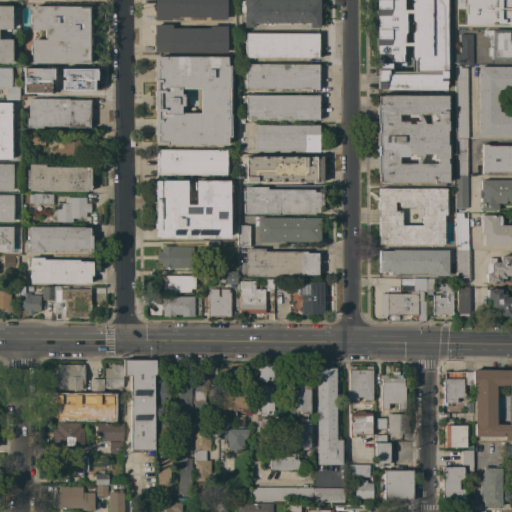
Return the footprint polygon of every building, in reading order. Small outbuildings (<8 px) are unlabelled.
[(225,0),(225,20),(208,19),(208,17),(170,17),(170,20),(153,20),(153,0),(225,0)] [(318,0),(318,27),(308,27),(308,23),(253,23),(253,27),(243,28),(243,12),(240,12),(240,1),(243,1),(243,0),(318,0)] [(384,89),(377,89),(376,74),(377,74),(377,63),(375,63),(374,0),(445,0),(446,75),(445,75),(445,84),(444,84),(444,88),(384,89)] [(511,0),(463,0),(463,24),(511,24),(511,0)] [(0,62),(0,5),(10,5),(10,15),(12,15),(12,23),(10,23),(10,29),(9,29),(9,31),(2,31),(2,29),(0,29),(0,39),(10,39),(10,45),(12,45),(12,55),(10,55),(10,63),(0,62)] [(89,6),(89,15),(90,15),(90,33),(89,33),(88,37),(91,37),(90,55),(89,55),(89,63),(30,63),(30,55),(28,55),(29,46),(30,46),(30,39),(43,39),(43,30),(30,30),(30,23),(28,23),(28,15),(29,15),(30,6),(89,6)] [(171,24),(171,28),(208,28),(208,26),(225,26),(225,52),(218,52),(153,52),(153,24),(171,24)] [(510,30),(510,37),(511,37),(511,60),(490,60),(490,56),(486,56),(487,47),(491,47),(491,35),(484,35),(484,30),(510,30)] [(317,33),(317,58),(244,58),(244,33),(317,33)] [(459,34),(472,34),(471,64),(454,64),(454,53),(459,53),(459,34)] [(154,145),(154,134),(153,134),(153,81),(153,67),(153,57),(225,57),(225,66),(229,66),(229,89),(228,89),(228,114),(229,114),(229,137),(226,137),(226,145),(154,145)] [(317,64),(317,89),(244,88),(244,64),(317,64)] [(454,138),(454,65),(459,65),(459,68),(465,68),(466,138),(465,138),(454,138)] [(43,66),(44,67),(44,84),(40,84),(40,86),(33,86),(33,84),(22,84),(22,66),(43,66)] [(511,136),(476,136),(477,119),(475,119),(475,111),(477,111),(477,92),(476,92),(476,83),(477,83),(477,66),(511,66),(511,136)] [(4,100),(5,87),(0,87),(0,68),(11,68),(11,86),(20,86),(20,100),(4,100)] [(55,94),(51,94),(51,75),(57,75),(57,73),(59,73),(59,70),(69,70),(69,72),(75,72),(75,73),(83,73),(83,94),(55,94)] [(317,120),(245,119),(245,95),(317,95),(317,120)] [(379,181),(377,181),(377,172),(375,172),(376,155),(377,155),(377,145),(375,145),(375,132),(377,132),(377,124),(375,124),(375,114),(375,105),(377,105),(377,96),(380,96),(380,95),(446,95),(446,114),(445,120),(446,120),(446,131),(445,131),(445,145),(447,145),(447,158),(446,158),(446,163),(447,163),(447,182),(390,183),(379,183),(379,181)] [(67,99),(67,100),(89,100),(89,127),(80,127),(43,126),(43,128),(25,128),(25,118),(27,118),(27,98),(67,99)] [(0,102),(10,102),(10,158),(0,158),(0,102)] [(318,125),(318,152),(302,152),(302,151),(253,151),(253,124),(318,125)] [(44,144),(24,145),(24,132),(44,131),(44,144)] [(53,160),(53,159),(50,159),(50,151),(53,151),(53,149),(56,149),(56,141),(58,138),(62,138),(81,138),(81,143),(86,143),(86,150),(81,150),(81,160),(69,160),(53,160)] [(454,138),(465,138),(465,176),(454,176),(454,138)] [(486,144),(486,145),(511,145),(511,172),(486,172),(486,173),(481,173),(481,144),(486,144)] [(156,149),(225,150),(225,175),(156,175),(156,149)] [(245,157),(311,157),(311,156),(322,156),(322,182),(311,182),(245,182),(245,157)] [(0,163),(12,164),(11,191),(0,190),(0,163)] [(91,167),(91,187),(89,187),(89,190),(86,190),(86,191),(27,191),(28,164),(44,164),(44,167),(91,167)] [(465,176),(465,208),(454,208),(454,176),(465,176)] [(186,181),(186,205),(194,205),(194,190),(193,190),(193,182),(194,182),(194,180),(228,181),(228,198),(229,198),(229,224),(228,224),(228,238),(157,237),(157,236),(155,236),(155,231),(153,231),(153,218),(154,218),(154,199),(153,199),(154,180),(186,181)] [(511,180),(511,201),(504,201),(504,203),(494,203),(494,204),(496,204),(496,210),(494,210),(494,211),(479,211),(479,198),(478,198),(478,189),(479,189),(479,180),(511,180)] [(266,187),(266,189),(312,189),(312,192),(319,192),(319,193),(321,193),(321,207),(319,207),(319,213),(313,213),(313,214),(279,214),(279,210),(277,210),(277,214),(243,214),(243,212),(242,212),(242,204),(243,204),(243,199),(242,199),(242,191),(243,191),(243,187),(266,187)] [(377,244),(377,188),(445,188),(445,215),(443,215),(443,244),(377,244)] [(0,194),(12,195),(11,222),(0,222),(0,194)] [(28,203),(28,194),(52,194),(52,204),(28,203)] [(71,222),(55,222),(55,203),(64,203),(64,197),(85,197),(85,198),(90,198),(89,212),(85,212),(85,218),(71,218),(71,222)] [(467,250),(455,250),(454,213),(462,213),(462,218),(466,218),(467,250)] [(511,245),(483,245),(483,234),(480,234),(481,221),(478,221),(478,215),(481,215),(481,214),(497,215),(497,216),(500,216),(500,220),(500,225),(511,225),(511,245)] [(319,218),(319,243),(256,242),(256,217),(319,218)] [(248,225),(248,246),(237,246),(237,245),(237,225),(248,225)] [(0,226),(11,226),(10,252),(0,252),(0,226)] [(83,226),(83,227),(89,227),(89,235),(91,235),(91,249),(78,249),(78,251),(42,251),(42,253),(28,253),(28,252),(26,252),(26,243),(28,243),(28,227),(83,226)] [(218,241),(218,249),(206,249),(206,241),(218,241)] [(172,246),(172,247),(192,247),(192,268),(161,268),(161,263),(156,263),(156,252),(161,252),(161,246),(172,246)] [(264,248),(264,251),(306,251),(306,253),(317,253),(317,275),(305,275),(305,276),(244,276),(244,248),(264,248)] [(391,251),(391,249),(447,250),(447,276),(432,275),(382,274),(382,272),(378,272),(378,250),(391,251)] [(469,281),(455,281),(455,250),(467,250),(468,250),(469,281)] [(2,255),(13,255),(16,255),(16,267),(13,267),(13,272),(3,272),(3,267),(2,267),(2,255)] [(511,275),(504,275),(504,278),(504,280),(502,283),(500,282),(499,283),(485,283),(486,263),(489,263),(489,258),(494,258),(494,262),(499,262),(499,256),(511,256),(511,275)] [(28,283),(29,267),(26,267),(26,258),(29,258),(42,258),(42,260),(78,260),(78,262),(91,262),(91,276),(89,275),(89,283),(83,283),(83,284),(28,283)] [(224,284),(223,284),(223,283),(208,283),(208,272),(224,272),(224,284)] [(223,284),(234,284),(234,272),(223,272),(223,284)] [(194,276),(194,289),(189,289),(189,292),(161,292),(161,275),(194,276)] [(412,278),(432,278),(432,291),(425,291),(416,291),(412,291),(412,285),(412,278)] [(272,279),(272,291),(264,291),(265,279),(272,279)] [(263,313),(238,313),(238,281),(253,281),(253,289),(263,289),(263,313)] [(288,282),(322,282),(322,314),(311,314),(311,315),(300,315),(300,314),(289,314),(288,282)] [(444,285),(452,285),(451,315),(431,315),(432,295),(438,295),(438,294),(441,294),(441,291),(444,291),(444,285)] [(41,286),(53,286),(53,300),(41,300),(41,286)] [(469,287),(469,318),(456,318),(456,287),(469,287)] [(59,289),(89,289),(89,318),(63,318),(64,300),(59,300),(59,289)] [(209,289),(209,293),(207,293),(207,317),(229,317),(229,293),(227,293),(227,289),(219,289),(219,297),(217,297),(217,289),(209,289)] [(502,289),(504,292),(504,294),(505,294),(505,296),(511,296),(511,313),(510,316),(500,316),(500,309),(490,309),(490,299),(486,299),(486,289),(502,289)] [(0,290),(10,291),(9,305),(13,305),(13,312),(0,312),(0,290)] [(416,291),(425,291),(425,321),(416,321),(416,315),(416,294),(416,291)] [(38,296),(38,312),(33,312),(33,315),(26,315),(26,312),(20,312),(19,296),(22,296),(22,293),(30,293),(30,296),(38,296)] [(378,294),(416,294),(416,315),(378,315),(378,294)] [(161,296),(161,310),(162,310),(162,317),(174,317),(174,315),(181,315),(181,317),(193,317),(193,297),(161,296)] [(129,375),(122,375),(122,360),(154,360),(155,375),(152,375),(153,450),(130,450),(129,375)] [(290,380),(290,363),(308,363),(308,387),(309,387),(309,414),(306,414),(306,416),(301,416),(301,414),(299,414),(287,414),(287,407),(293,407),(293,390),(299,390),(299,386),(303,386),(303,380),(290,380)] [(83,365),(83,387),(81,387),(81,390),(66,390),(66,389),(56,389),(56,380),(54,380),(54,374),(56,374),(56,364),(83,365)] [(110,368),(110,365),(121,365),(121,368),(121,387),(104,387),(104,368),(110,368)] [(259,365),(264,365),(264,366),(266,366),(266,365),(274,366),(274,380),(265,380),(264,382),(259,382),(259,380),(256,380),(256,366),(259,366),(259,365)] [(355,366),(355,369),(362,369),(362,366),(371,366),(371,370),(371,401),(362,400),(362,397),(357,397),(357,401),(348,400),(348,366),(355,366)] [(193,403),(192,403),(192,368),(207,368),(207,428),(194,429),(193,403)] [(315,368),(335,368),(335,440),(341,440),(341,464),(316,464),(315,368)] [(511,369),(511,440),(503,440),(503,437),(473,436),(473,387),(471,387),(471,369),(511,369)] [(156,374),(161,374),(161,372),(169,372),(169,452),(157,452),(156,374)] [(178,403),(178,376),(190,376),(190,410),(176,410),(176,403),(178,403)] [(403,378),(403,386),(404,386),(404,409),(397,409),(397,403),(387,403),(387,409),(380,409),(380,400),(377,400),(377,397),(380,397),(380,386),(381,386),(381,378),(403,378)] [(89,392),(89,379),(102,379),(102,392),(89,392)] [(443,379),(462,379),(462,393),(464,393),(464,397),(456,397),(456,402),(450,402),(450,405),(445,404),(445,403),(443,403),(443,379)] [(264,385),(264,387),(270,387),(270,390),(272,390),(272,410),(256,410),(256,385),(264,385)] [(119,388),(119,407),(104,407),(104,393),(115,393),(115,388),(119,388)] [(227,413),(217,413),(217,388),(247,389),(247,410),(230,410),(230,412),(227,411),(227,413)] [(91,397),(90,420),(52,419),(52,412),(56,412),(56,403),(52,403),(52,396),(91,397)] [(463,413),(463,402),(464,402),(464,398),(469,398),(468,402),(471,402),(471,423),(460,422),(460,413),(463,413)] [(348,413),(355,412),(355,411),(363,411),(363,412),(370,412),(370,434),(353,435),(354,437),(349,437),(348,413)] [(408,414),(408,433),(386,433),(387,414),(408,414)] [(226,424),(231,424),(231,415),(243,415),(243,427),(226,427),(226,424)] [(190,452),(176,453),(176,416),(190,416),(190,452)] [(306,419),(306,421),(309,421),(309,449),(293,449),(294,424),(299,424),(299,420),(301,420),(301,418),(306,419)] [(385,418),(385,429),(374,429),(373,418),(385,418)] [(441,447),(441,442),(444,442),(444,425),(443,425),(443,419),(450,419),(450,425),(465,425),(465,439),(469,439),(469,444),(465,444),(465,447),(441,447)] [(56,422),(80,423),(79,450),(51,450),(51,428),(56,428),(56,422)] [(272,422),(272,449),(257,450),(256,422),(272,422)] [(108,453),(108,440),(99,440),(99,433),(98,433),(98,423),(122,423),(122,440),(121,440),(122,453),(108,453)] [(193,461),(193,450),(193,430),(209,429),(209,450),(205,450),(205,460),(209,460),(209,474),(208,474),(208,481),(194,481),(193,461)] [(217,440),(217,429),(248,429),(248,440),(242,440),(242,450),(235,450),(235,452),(232,452),(232,450),(227,450),(226,439),(217,440)] [(388,462),(388,463),(381,463),(381,466),(374,466),(374,443),(390,443),(390,462),(388,462)] [(511,445),(511,456),(502,456),(502,445),(511,445)] [(460,450),(471,450),(471,477),(466,477),(466,465),(460,465),(460,450)] [(269,461),(269,456),(292,456),(292,459),(296,459),(296,461),(298,461),(298,467),(296,467),(296,469),(290,469),(290,470),(275,470),(275,469),(269,469),(269,467),(267,467),(267,461),(269,461)] [(157,458),(169,458),(169,487),(170,487),(170,494),(169,494),(157,494),(157,458)] [(190,458),(191,494),(177,494),(177,487),(178,487),(178,458),(190,458)] [(82,472),(82,477),(75,477),(75,475),(67,475),(67,477),(63,477),(63,463),(87,462),(87,472),(82,472)] [(368,465),(368,477),(344,476),(344,464),(368,465)] [(462,479),(458,479),(457,489),(462,489),(462,504),(441,504),(441,467),(462,467),(462,479)] [(482,473),(482,467),(500,468),(500,506),(482,506),(482,501),(480,501),(480,473),(482,473)] [(412,471),(412,501),(383,501),(383,471),(412,471)] [(511,471),(511,504),(511,501),(502,501),(503,490),(508,490),(509,471),(511,471)] [(108,474),(108,485),(105,485),(105,496),(95,496),(95,484),(94,484),(94,474),(108,474)] [(359,483),(360,480),(366,480),(366,483),(373,484),(372,498),(370,498),(370,501),(365,500),(365,498),(353,498),(354,482),(359,483)] [(203,482),(203,501),(193,501),(193,482),(203,482)] [(93,508),(93,510),(83,510),(83,508),(52,508),(52,493),(58,493),(58,486),(81,486),(81,492),(93,492),(93,508)] [(250,487),(311,487),(312,500),(250,500),(250,487)] [(342,502),(312,502),(312,488),(342,488),(342,502)] [(122,511),(107,511),(107,491),(115,491),(115,492),(122,492),(122,511)] [(152,511),(152,502),(180,502),(180,511),(152,511)] [(236,511),(236,503),(242,503),(271,503),(271,511),(236,511)]
